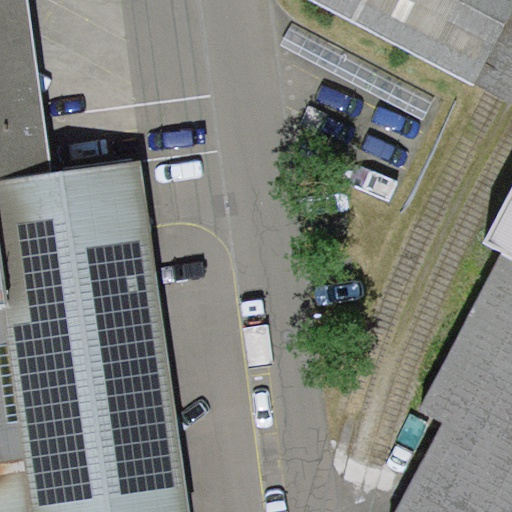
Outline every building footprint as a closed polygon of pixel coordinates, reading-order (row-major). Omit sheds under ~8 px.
[(0,0),(0,180),(52,173),(46,129),(27,0),(0,0)] [(511,0),(311,0),(471,84),(511,5),(511,0)] [(0,180),(0,511),(182,511),(140,214),(133,162),(52,173),(0,180)] [(511,196),(488,242),(511,254),(511,196)] [(511,511),(511,257),(503,253),(421,410),(445,422),(396,511),(511,511)]
